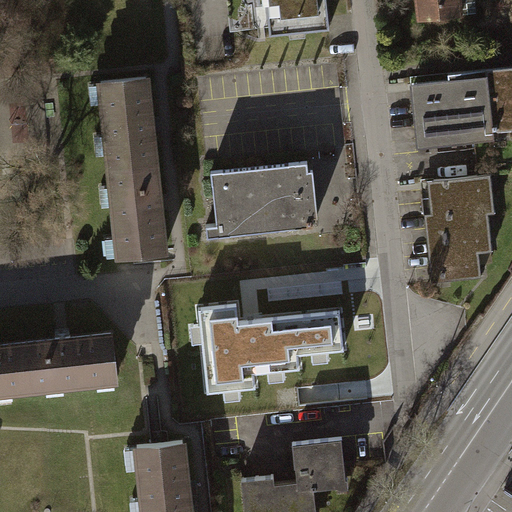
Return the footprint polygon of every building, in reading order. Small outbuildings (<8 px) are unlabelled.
[(330,28),(326,0),(255,0),(255,2),(267,1),(270,34),(290,32),(290,37),(306,35),(305,30),(330,28)] [(418,0),(420,20),(460,15),(458,0),(418,0)] [(458,0),(460,15),(477,13),(475,0),(458,0)] [(488,76),(412,83),(418,146),(494,138),(493,131),(511,129),(511,65),(487,68),(488,76)] [(110,168),(156,164),(147,76),(102,81),(110,168)] [(309,169),(308,161),(212,171),(217,223),(206,224),(207,235),(314,225),(313,216),(318,216),(314,169),(309,169)] [(119,254),(165,250),(156,164),(110,168),(119,254)] [(495,213),(491,174),(422,181),(432,281),(482,276),(479,252),(493,251),(489,213),(495,213)] [(344,348),(340,311),(260,319),(239,320),(237,304),(199,307),(208,391),(256,386),(255,371),(300,367),(299,353),(344,348)] [(116,377),(111,333),(63,339),(25,343),(29,387),(116,377)] [(0,390),(29,387),(25,343),(0,345),(0,390)] [(347,476),(343,436),(293,441),(295,464),(296,464),(298,479),(275,481),(274,474),(242,477),(245,511),(317,511),(315,487),(339,485),(338,477),(347,476)] [(145,511),(191,511),(184,440),(138,444),(145,511)]
